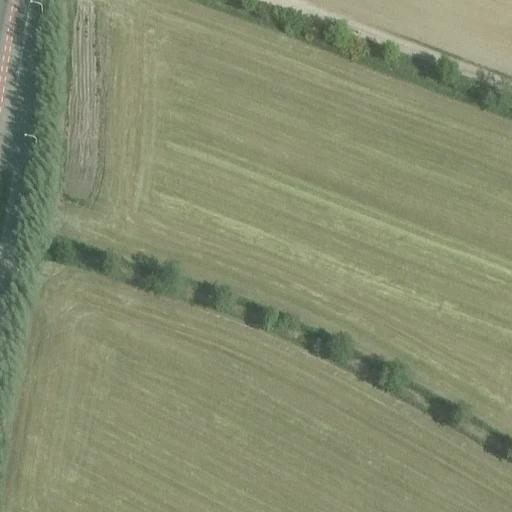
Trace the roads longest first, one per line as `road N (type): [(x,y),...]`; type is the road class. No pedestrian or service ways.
road 1 (unclassified): [(0,306),(21,177),(16,79),(0,32)]
road 2 (track): [(511,91),(264,0)]
